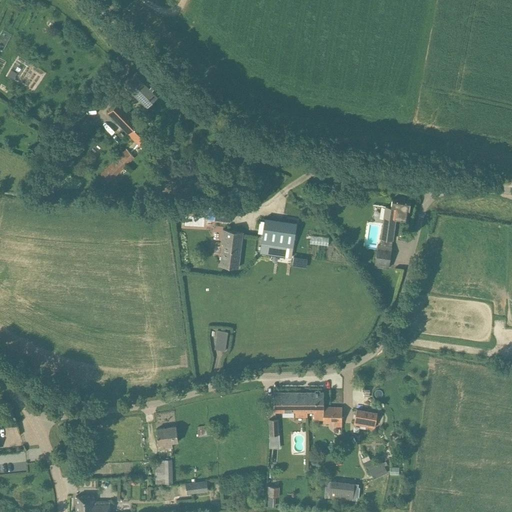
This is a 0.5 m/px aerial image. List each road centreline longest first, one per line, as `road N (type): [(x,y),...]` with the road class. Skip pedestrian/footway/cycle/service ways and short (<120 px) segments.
road 1 (unclassified): [(29,417),(143,407),(219,385),(355,364),(379,345),(388,324),(433,177)]
road 2 (unclassified): [(433,177),(283,149),(232,129),(85,0)]
